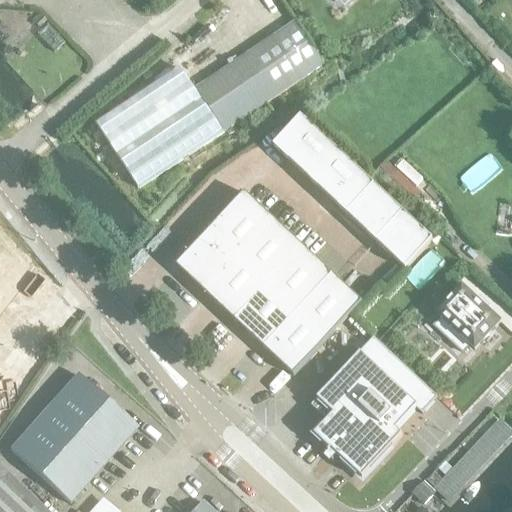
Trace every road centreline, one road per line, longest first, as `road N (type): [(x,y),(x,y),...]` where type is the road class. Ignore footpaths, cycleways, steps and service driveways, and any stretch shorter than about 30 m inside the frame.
road 1 (unclassified): [(339,511),(139,336)]
road 2 (unclassified): [(139,336),(209,438),(286,511)]
road 3 (unclassified): [(0,171),(139,336)]
road 4 (unclassified): [(383,511),(511,376)]
